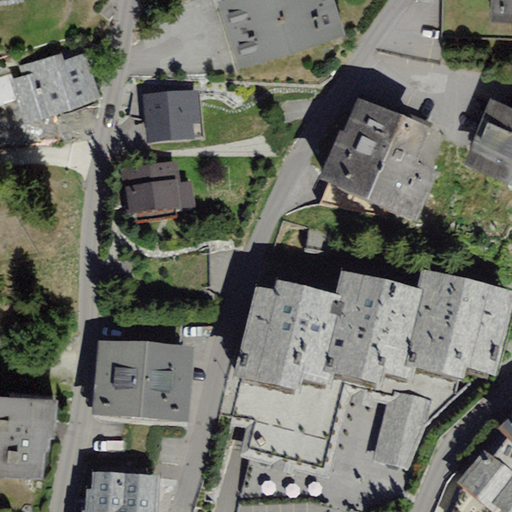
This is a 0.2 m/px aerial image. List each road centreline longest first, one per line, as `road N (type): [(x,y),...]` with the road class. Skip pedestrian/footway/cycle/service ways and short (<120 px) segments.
road 1 (residential): [(403,0),(367,43),(224,294),(193,421),(184,511)]
road 2 (residential): [(59,511),(83,369),(87,216),(122,0)]
road 3 (residential): [(419,511),(453,445),(511,386)]
